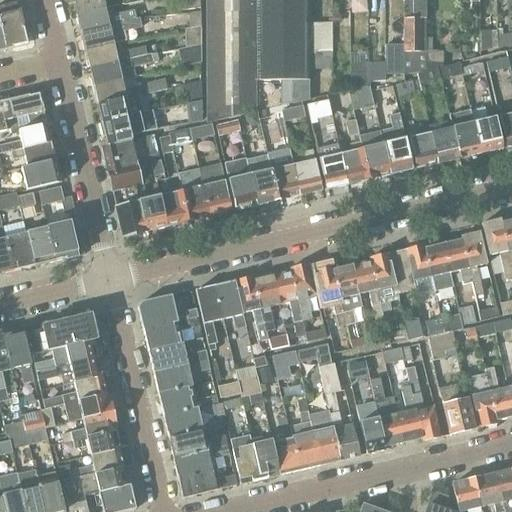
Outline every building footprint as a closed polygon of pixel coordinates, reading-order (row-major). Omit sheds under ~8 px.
[(74,16),(104,9),(102,0),(72,0),(74,7),(72,7),(74,16)] [(199,9),(198,0),(183,0),(184,9),(199,9)] [(210,125),(243,116),(255,113),(255,2),(255,0),(205,0),(205,126),(210,125)] [(425,53),(425,0),(403,0),(403,46),(404,75),(404,77),(415,75),(425,72),(425,64),(425,53)] [(0,5),(0,33),(4,51),(25,46),(15,2),(0,5)] [(308,82),(308,24),(308,2),(255,2),(255,113),(256,113),(308,100),(308,82)] [(104,9),(74,16),(76,22),(78,23),(80,34),(135,21),(135,20),(133,12),(106,18),(104,9)] [(479,11),(479,32),(479,53),(496,49),(495,32),(490,32),(490,19),(491,19),(491,10),(479,11)] [(200,26),(200,17),(200,13),(188,13),(188,29),(200,26)] [(135,21),(80,34),(82,42),(80,43),(83,52),(112,45),(112,44),(125,41),(123,31),(141,27),(139,19),(135,20),(135,21)] [(308,100),(331,95),(332,23),(308,24),(308,82),(308,100)] [(184,29),(185,48),(200,45),(200,26),(188,29),(184,29)] [(495,30),(495,32),(496,49),(511,46),(511,34),(502,36),(501,29),(495,30)] [(112,45),(83,52),(85,63),(87,62),(89,69),(146,56),(146,55),(144,47),(114,54),(112,45)] [(200,45),(185,48),(177,50),(180,67),(200,62),(200,45)] [(384,75),(404,75),(403,46),(384,46),(384,63),(384,75)] [(425,53),(425,64),(441,64),(441,53),(425,53)] [(146,56),(89,69),(91,80),(90,81),(91,87),(121,80),(119,72),(153,64),(150,54),(146,55),(146,56)] [(505,59),(485,63),(487,71),(506,67),(505,59)] [(369,88),(369,83),(369,64),(349,64),(349,89),(369,88)] [(458,65),(436,70),(439,80),(460,75),(459,69),(458,65)] [(461,77),(482,72),(480,65),(459,69),(460,75),(461,77)] [(417,85),(439,80),(436,70),(425,72),(415,75),(417,85)] [(121,80),(91,87),(93,96),(95,96),(97,104),(145,93),(145,94),(166,89),(164,80),(143,85),(143,84),(123,89),(121,80)] [(394,85),(397,97),(414,93),(411,80),(394,85)] [(180,87),(185,105),(200,102),(200,82),(180,87)] [(349,89),(346,89),(347,93),(351,106),(352,112),(373,107),(369,90),(369,88),(349,89)] [(145,93),(97,104),(100,116),(98,118),(100,123),(142,113),(140,104),(147,102),(145,94),(145,93)] [(37,96),(21,100),(19,100),(17,98),(12,99),(11,102),(8,102),(10,115),(12,121),(16,120),(26,117),(28,126),(44,122),(37,96)] [(0,131),(9,130),(10,134),(17,133),(19,132),(16,120),(12,121),(10,115),(8,102),(0,104),(0,131)] [(182,106),(182,110),(183,112),(186,111),(188,123),(200,121),(200,102),(185,105),(182,106)] [(305,106),(309,122),(316,120),(312,104),(305,106)] [(279,111),(282,124),(284,124),(283,123),(302,118),(299,107),(279,111)] [(479,155),(501,151),(493,119),(486,121),(484,108),(469,112),(472,124),(479,155)] [(260,129),(282,124),(279,111),(257,117),(259,125),(260,129)] [(479,155),(472,124),(469,112),(447,117),(448,122),(457,158),(468,156),(469,158),(479,155)] [(142,113),(100,123),(103,137),(105,136),(106,142),(156,130),(153,119),(144,122),(142,113)] [(243,116),(245,123),(252,127),(259,125),(257,117),(256,113),(255,113),(243,116)] [(382,145),(389,177),(410,172),(403,140),(397,114),(389,116),(392,129),(379,132),(382,145)] [(511,115),(497,119),(504,147),(511,144),(511,115)] [(339,155),(346,187),(356,184),(355,182),(367,179),(356,135),(353,121),(344,124),(347,138),(353,136),(355,143),(348,144),(350,153),(339,155)] [(427,127),(429,134),(436,165),(458,161),(457,158),(448,122),(427,127)] [(213,128),(216,139),(238,134),(235,123),(213,128)] [(210,125),(205,126),(189,130),(191,141),(212,136),(210,125)] [(0,154),(8,153),(49,143),(45,126),(19,132),(17,133),(19,141),(0,145),(0,154)] [(414,129),(405,131),(414,168),(425,166),(428,167),(436,165),(429,134),(416,137),(414,129)] [(168,134),(169,136),(171,148),(192,144),(191,141),(189,130),(168,134)] [(156,135),(147,137),(152,160),(161,158),(156,135)] [(356,135),(367,179),(378,177),(380,179),(389,177),(382,145),(371,148),(369,136),(359,138),(358,135),(356,135)] [(172,152),(171,148),(169,136),(159,139),(163,154),(172,152)] [(130,142),(101,148),(102,150),(100,151),(102,161),(104,160),(106,169),(135,163),(130,142)] [(23,158),(25,169),(53,162),(49,143),(8,153),(11,161),(23,158)] [(270,172),(276,200),(292,197),(294,199),(299,198),(292,166),(280,169),(274,143),(264,145),(270,172)] [(315,149),(324,189),(324,192),(346,187),(339,155),(328,158),(325,147),(315,149)] [(304,163),(292,166),(299,198),(311,195),(311,192),(319,190),(319,193),(320,193),(310,151),(302,153),(304,163)] [(164,173),(161,160),(151,163),(154,177),(164,173)] [(247,210),(255,208),(248,177),(244,161),(222,166),(233,211),(244,208),(247,210)] [(53,162),(25,169),(20,170),(25,192),(58,184),(53,162)] [(135,163),(106,169),(108,180),(106,180),(109,190),(111,190),(111,192),(112,192),(134,187),(140,186),(135,163)] [(230,211),(219,165),(197,170),(201,187),(209,218),(217,216),(218,213),(230,211)] [(276,200),(270,172),(248,177),(255,208),(265,206),(265,203),(276,200)] [(180,192),(187,221),(198,218),(198,220),(209,218),(201,187),(191,189),(188,177),(178,179),(179,184),(178,184),(180,192)] [(171,194),(158,197),(166,228),(176,226),(175,223),(187,221),(180,192),(178,184),(169,186),(171,194)] [(126,204),(115,207),(122,236),(124,235),(124,238),(135,235),(134,233),(144,231),(137,202),(134,187),(112,192),(114,200),(124,197),(126,204)] [(59,188),(37,193),(41,207),(62,202),(59,188)] [(31,194),(16,198),(18,209),(34,206),(31,194)] [(6,196),(0,197),(0,209),(13,207),(10,195),(6,196)] [(137,202),(144,231),(155,228),(158,230),(166,228),(158,197),(137,202)] [(499,220),(480,224),(488,256),(497,254),(503,279),(511,277),(511,276),(500,223),(499,220)] [(511,220),(500,223),(511,276),(511,220)] [(75,223),(68,224),(73,248),(81,246),(75,223)] [(53,262),(75,257),(73,248),(68,224),(46,230),(53,262)] [(53,262),(46,230),(25,235),(33,267),(53,262)] [(458,237),(459,240),(469,283),(472,296),(481,294),(475,267),(485,265),(478,233),(458,237)] [(33,267),(25,235),(3,240),(11,272),(33,267)] [(0,274),(11,272),(3,240),(0,240),(0,274)] [(441,244),(448,274),(457,272),(460,285),(469,283),(459,240),(441,244)] [(441,244),(423,249),(434,292),(452,288),(448,274),(441,244)] [(403,250),(411,283),(421,280),(424,294),(434,292),(423,249),(422,246),(403,250)] [(387,254),(394,287),(396,294),(413,290),(411,283),(403,250),(387,254)] [(369,262),(381,313),(389,311),(384,289),(394,287),(387,254),(368,258),(369,262)] [(351,266),(357,296),(366,294),(374,327),(383,325),(380,313),(381,313),(369,262),(351,266)] [(315,297),(308,265),(289,269),(289,272),(300,322),(310,320),(305,299),(315,297)] [(333,270),(346,326),(355,324),(352,310),(360,308),(357,296),(351,266),(333,270)] [(320,304),(322,304),(330,302),(336,328),(346,326),(333,270),(332,267),(313,271),(320,304)] [(303,334),(300,322),(289,272),(272,276),(278,305),(286,303),(290,318),(294,338),(295,338),(296,345),(305,343),(303,334)] [(253,281),(263,324),(265,333),(274,331),(268,308),(278,305),(272,276),(253,281)] [(263,324),(253,281),(253,277),(234,282),(241,314),(250,312),(254,326),(258,343),(267,341),(265,333),(263,324)] [(511,301),(499,304),(500,307),(502,317),(511,314),(511,281),(508,282),(511,300),(511,301)] [(234,282),(214,286),(222,321),(232,319),(235,333),(245,331),(241,314),(234,282)] [(222,321),(214,286),(194,291),(208,351),(215,350),(214,344),(216,344),(211,323),(222,321)] [(137,309),(142,330),(196,317),(195,310),(184,312),(184,311),(174,314),(170,297),(140,303),(137,309)] [(457,311),(458,316),(461,327),(475,324),(471,308),(457,311)] [(498,318),(496,308),(477,313),(479,322),(498,318)] [(95,340),(95,339),(89,316),(25,331),(31,355),(51,350),(64,347),(93,341),(95,340)] [(458,316),(440,320),(444,334),(451,333),(462,330),(461,327),(458,316)] [(147,351),(181,344),(178,332),(192,328),(195,340),(202,339),(196,317),(142,330),(147,351)] [(424,322),(427,338),(444,334),(440,320),(440,319),(424,322)] [(408,341),(422,337),(418,322),(404,325),(405,330),(407,338),(408,341)] [(494,335),(494,333),(491,324),(474,328),(477,339),(494,335)] [(351,350),(367,346),(363,327),(358,328),(361,339),(349,342),(351,350)] [(477,342),(477,339),(474,328),(462,330),(451,333),(452,338),(464,336),(466,344),(477,342)] [(325,339),(323,330),(303,334),(305,343),(325,339)] [(394,344),(408,341),(407,338),(405,330),(392,333),(394,344)] [(30,366),(22,335),(17,336),(16,333),(1,336),(9,370),(19,367),(23,384),(33,382),(29,366),(30,366)] [(451,333),(444,334),(427,338),(426,338),(431,362),(445,358),(444,352),(455,349),(452,338),(451,333)] [(9,370),(1,336),(0,336),(0,402),(7,400),(0,372),(9,370)] [(269,351),(286,347),(284,337),(267,341),(269,351)] [(37,372),(55,369),(98,359),(93,341),(64,347),(51,350),(53,360),(36,364),(37,372)] [(152,373),(186,365),(206,360),(204,351),(184,356),(181,344),(147,351),(152,373)] [(327,345),(312,348),(317,369),(332,366),(331,362),(327,345)] [(408,346),(400,348),(402,359),(403,361),(411,360),(408,346)] [(402,359),(400,348),(399,347),(380,352),(383,364),(402,359)] [(294,376),(291,367),(301,364),(297,349),(272,354),(278,380),(294,376)] [(266,366),(264,357),(252,360),(255,370),(266,366)] [(73,384),(102,377),(98,359),(55,369),(37,372),(35,373),(37,382),(64,376),(66,385),(73,384)] [(157,394),(191,387),(188,375),(208,370),(206,360),(186,365),(152,373),(157,394)] [(364,362),(345,366),(348,379),(367,375),(364,362)] [(215,363),(211,364),(215,381),(219,380),(215,363)] [(326,408),(331,429),(339,462),(358,457),(350,425),(341,427),(334,394),(338,393),(332,366),(317,369),(323,396),(326,408)] [(239,395),(240,398),(260,394),(254,367),(234,371),(237,383),(239,394),(239,395)] [(410,396),(420,439),(421,442),(440,438),(432,405),(421,408),(418,394),(420,394),(413,368),(405,370),(408,381),(406,382),(410,396)] [(511,417),(511,411),(506,388),(497,390),(492,368),(483,371),(484,375),(485,378),(496,421),(511,417)] [(257,371),(259,383),(271,380),(268,369),(257,371)] [(466,380),(470,399),(477,429),(496,425),(496,421),(485,378),(484,375),(466,380)] [(50,408),(63,405),(106,394),(102,377),(73,384),(75,392),(41,400),(43,410),(50,409),(50,408)] [(374,405),(384,448),(403,444),(395,414),(396,414),(393,397),(384,399),(380,379),(369,381),(372,393),(371,393),(374,405)] [(420,439),(410,396),(406,382),(399,383),(402,398),(405,412),(396,414),(395,414),(403,444),(420,439)] [(239,394),(237,383),(216,387),(219,399),(239,395),(239,394)] [(161,415),(195,407),(196,407),(216,403),(214,396),(194,400),(191,387),(157,394),(161,415)] [(449,436),(474,430),(466,400),(457,402),(454,387),(438,390),(449,436)] [(385,451),(384,448),(374,405),(371,393),(363,394),(370,420),(358,423),(366,455),(385,451)] [(82,420),(112,414),(108,394),(106,395),(106,394),(63,405),(67,424),(82,420)] [(262,403),(260,394),(240,398),(241,407),(242,407),(262,403)] [(222,411),(241,407),(240,398),(221,403),(221,404),(222,411)] [(300,471),(319,466),(311,434),(304,402),(296,404),(301,426),(289,429),(292,438),(300,471)] [(221,404),(216,405),(213,405),(216,418),(224,416),(222,411),(221,404)] [(166,436),(200,428),(196,407),(195,407),(161,415),(166,436)] [(41,411),(45,429),(54,427),(50,409),(43,410),(41,411)] [(22,423),(24,433),(24,434),(44,429),(45,429),(41,411),(20,416),(22,423)] [(76,441),(115,432),(116,431),(112,414),(82,420),(84,430),(60,435),(62,445),(76,441)] [(4,437),(7,437),(24,433),(22,423),(2,427),(4,437)] [(311,434),(319,466),(339,462),(331,429),(327,430),(326,426),(318,427),(319,432),(311,434)] [(171,457),(205,449),(226,444),(224,436),(204,441),(200,428),(166,436),(171,457)] [(44,429),(24,434),(27,446),(47,441),(44,429)] [(90,458),(119,451),(115,432),(76,441),(62,445),(64,452),(87,447),(90,458)] [(9,451),(11,451),(11,449),(27,446),(24,434),(24,433),(7,437),(8,441),(7,441),(9,451)] [(259,480),(251,448),(250,441),(249,436),(229,441),(239,485),(259,480)] [(279,476),(272,443),(270,436),(250,441),(251,448),(259,480),(279,476)] [(274,442),(272,443),(279,476),(300,471),(292,438),(282,441),(281,436),(273,438),(274,442)] [(0,453),(9,451),(7,441),(0,443),(0,453)] [(171,457),(176,478),(210,470),(208,461),(228,456),(226,444),(205,449),(171,457)] [(70,481),(80,479),(123,468),(119,451),(90,458),(92,467),(67,472),(69,480),(70,481)] [(82,497),(97,493),(128,486),(123,468),(80,479),(70,481),(69,480),(60,482),(65,501),(82,497)] [(19,493),(23,511),(43,511),(35,477),(34,470),(15,475),(19,493)] [(181,499),(235,486),(233,477),(213,481),(210,470),(176,478),(181,499)] [(511,511),(511,470),(495,474),(502,503),(503,511),(511,511)] [(35,477),(43,511),(63,511),(54,472),(35,477)] [(495,474),(473,479),(480,508),(480,511),(503,511),(502,503),(495,474)] [(2,499),(4,511),(23,511),(19,493),(15,475),(4,477),(9,498),(2,499)] [(464,511),(480,508),(473,479),(451,484),(457,511),(464,511)] [(126,511),(135,510),(129,486),(128,486),(97,493),(98,498),(95,499),(97,508),(101,507),(101,511),(126,511)] [(424,511),(445,511),(442,511),(446,498),(431,493),(424,511)] [(67,511),(85,511),(82,497),(65,501),(67,511)]
